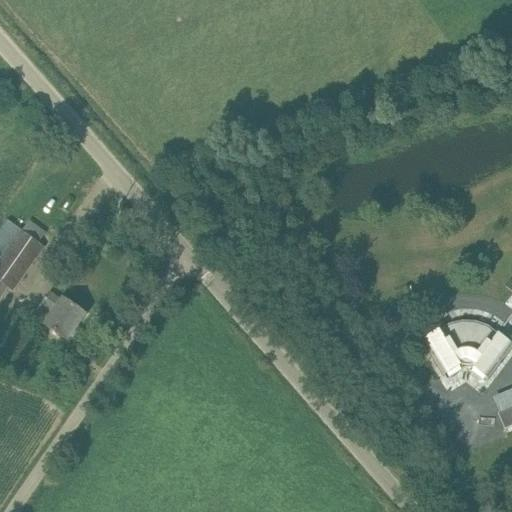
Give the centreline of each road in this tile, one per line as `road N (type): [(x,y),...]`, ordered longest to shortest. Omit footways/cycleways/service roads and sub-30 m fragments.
road 1 (unclassified): [(421,511),(0,39)]
road 2 (track): [(18,511),(191,257)]
